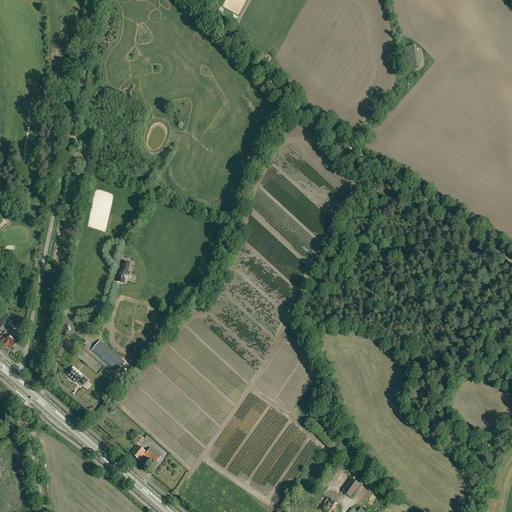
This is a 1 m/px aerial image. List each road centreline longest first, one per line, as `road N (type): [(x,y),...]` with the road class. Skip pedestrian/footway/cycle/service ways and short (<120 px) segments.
road 1 (track): [(424,511),(257,377),(349,190)]
road 2 (unclassified): [(511,259),(292,102),(192,0)]
road 3 (unclassified): [(19,369),(96,0)]
road 4 (primary): [(175,511),(20,377)]
road 5 (primary): [(21,390),(161,511)]
road 6 (residential): [(44,511),(21,390)]
